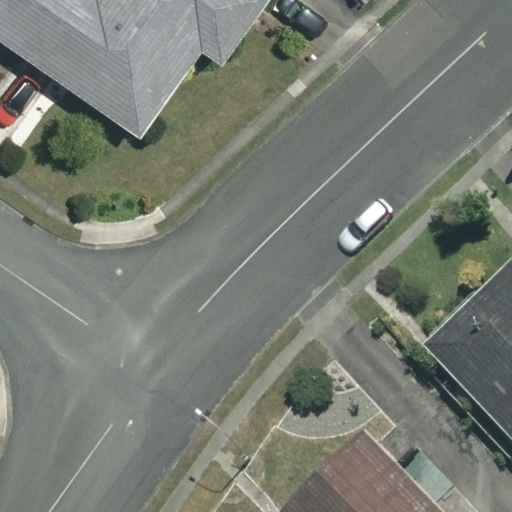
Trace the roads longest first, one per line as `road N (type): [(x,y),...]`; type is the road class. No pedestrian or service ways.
road 1 (residential): [(150,369),(273,232),(511,7)]
road 2 (residential): [(150,369),(0,264)]
road 3 (residential): [(49,511),(150,369)]
